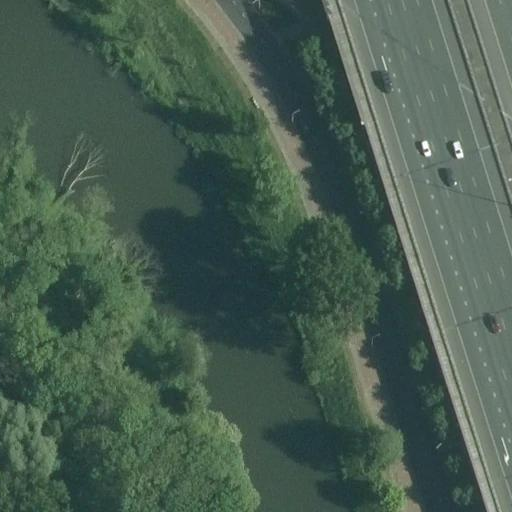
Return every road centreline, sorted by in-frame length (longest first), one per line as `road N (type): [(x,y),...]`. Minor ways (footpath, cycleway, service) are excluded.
road 1 (tertiary): [(439,511),(335,185),(294,97),(228,0)]
road 2 (motorway): [(397,0),(511,358)]
